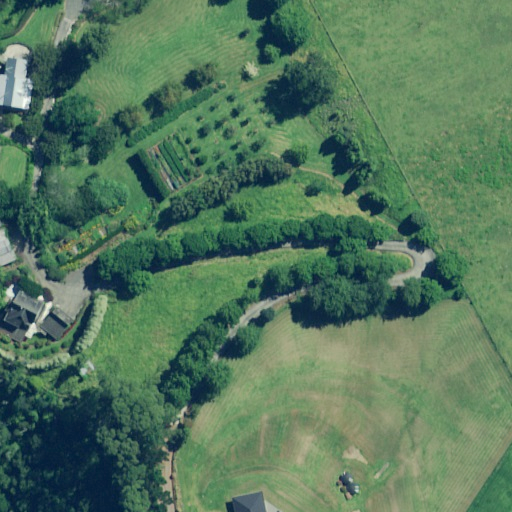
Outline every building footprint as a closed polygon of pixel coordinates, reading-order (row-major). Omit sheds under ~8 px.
[(72,19),(59,15),(50,41),(62,46),(72,19)] [(32,45),(11,43),(9,46),(6,46),(0,55),(0,58),(8,61),(6,73),(0,72),(0,102),(29,107),(34,78),(27,76),(32,45)] [(184,149),(175,133),(141,153),(165,195),(199,175),(184,149)] [(0,264),(15,259),(3,228),(0,228),(0,264)] [(44,304),(22,290),(0,324),(0,328),(20,342),(44,304)] [(60,306),(55,311),(69,323),(74,318),(60,306)]
